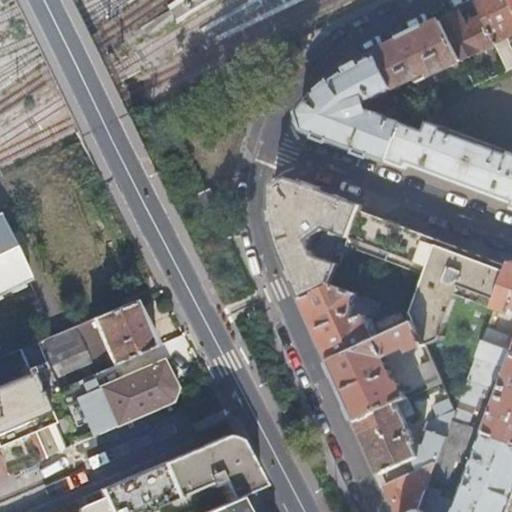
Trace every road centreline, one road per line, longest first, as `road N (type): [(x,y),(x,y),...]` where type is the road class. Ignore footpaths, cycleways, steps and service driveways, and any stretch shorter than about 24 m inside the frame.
road 1 (secondary): [(304,511),(45,0)]
road 2 (residential): [(378,511),(265,255),(252,190),(262,142)]
road 3 (residential): [(511,236),(262,142)]
road 4 (residential): [(262,142),(306,65),(436,0)]
road 5 (residential): [(0,511),(190,428)]
